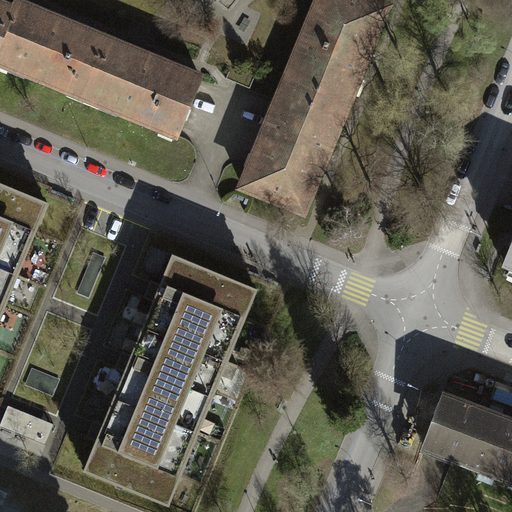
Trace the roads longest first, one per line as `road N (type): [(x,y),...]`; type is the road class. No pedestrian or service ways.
road 1 (residential): [(0,139),(419,313)]
road 2 (residential): [(511,87),(419,313)]
road 3 (residential): [(419,313),(336,511)]
